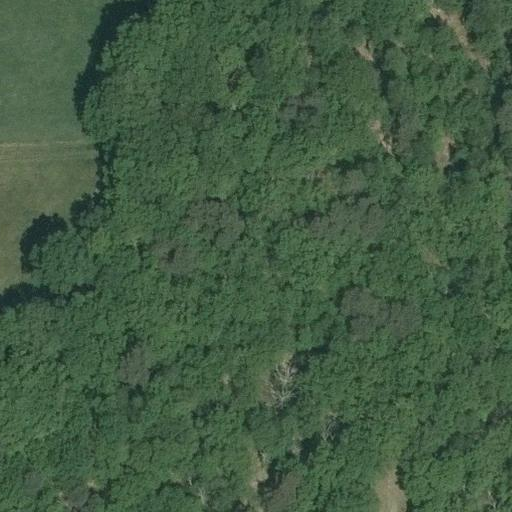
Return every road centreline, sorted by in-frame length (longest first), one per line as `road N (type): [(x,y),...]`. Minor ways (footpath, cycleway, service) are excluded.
road 1 (track): [(511,301),(379,229),(166,92)]
road 2 (track): [(0,339),(63,288),(103,183),(166,92)]
road 3 (track): [(390,511),(410,444),(511,389)]
